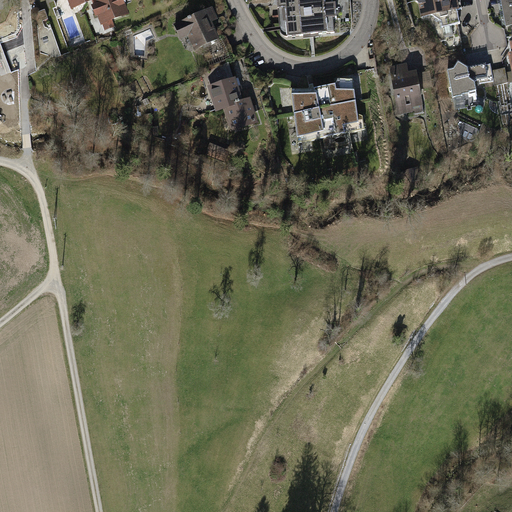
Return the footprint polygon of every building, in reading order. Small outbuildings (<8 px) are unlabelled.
[(67,0),(71,10),(93,3),(94,6),(91,6),(95,19),(98,17),(101,26),(103,25),(105,31),(116,28),(114,22),(130,16),(124,0),(67,0)] [(332,0),(277,0),(280,34),(284,36),(288,38),(335,34),(334,19),(338,19),(337,4),(333,4),(332,0)] [(461,0),(417,0),(421,19),(434,16),(442,22),(443,28),(460,24),(458,12),(463,11),(461,0)] [(511,0),(498,0),(503,26),(511,24),(511,0)] [(213,7),(173,25),(181,41),(188,38),(194,51),(220,40),(215,26),(221,24),(213,7)] [(53,57),(69,52),(58,19),(44,23),(49,37),(53,36),(59,51),(52,54),(53,57)] [(454,69),(448,70),(454,98),(462,96),(462,95),(477,92),(476,85),(494,83),(492,71),(491,66),(469,69),(459,62),(454,69)] [(408,65),(390,68),(399,115),(424,111),(421,90),(433,88),(431,72),(418,74),(418,72),(409,73),(408,65)] [(506,69),(492,71),(494,83),(494,86),(511,82),(510,73),(507,73),(506,69)] [(236,78),(207,86),(216,114),(224,111),(232,134),(260,124),(251,99),(243,101),(236,78)] [(314,90),(291,90),(298,143),(361,131),(355,92),(338,92),(337,85),(314,90)] [(210,143),(206,155),(220,162),(225,150),(210,143)]
